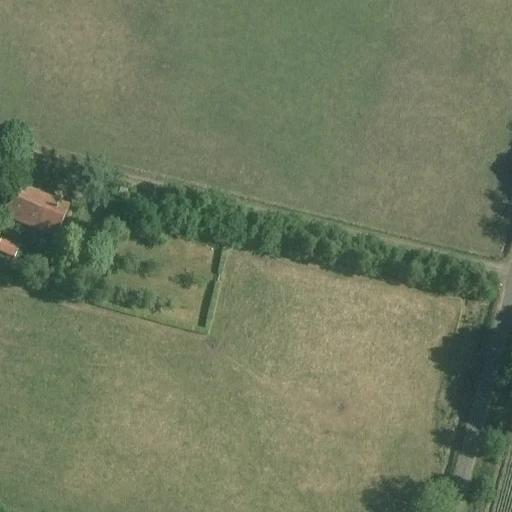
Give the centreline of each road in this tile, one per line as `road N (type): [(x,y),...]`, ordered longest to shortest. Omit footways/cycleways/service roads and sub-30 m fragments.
road 1 (track): [(511,275),(0,145)]
road 2 (unclassified): [(453,511),(511,287)]
